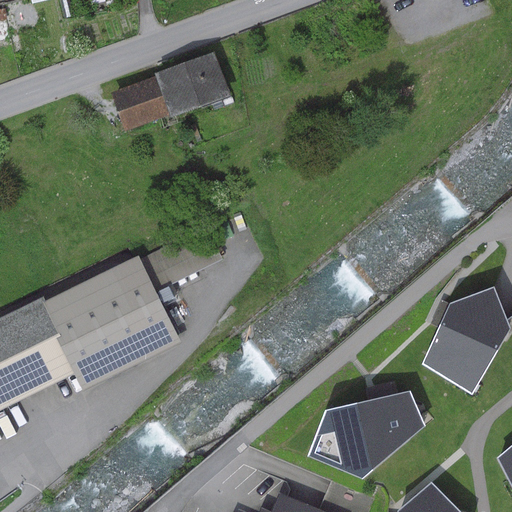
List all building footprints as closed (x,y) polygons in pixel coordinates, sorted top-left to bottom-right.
[(153,78),(109,94),(123,132),(167,116),(168,119),(228,97),(211,52),(151,74),(153,78)] [(0,408),(72,373),(80,389),(177,341),(153,292),(221,259),(206,228),(137,262),(135,258),(43,303),(40,298),(0,317),(0,408)] [(447,304),(420,364),(469,392),(507,326),(491,288),(447,304)] [(406,392),(326,411),(304,456),(362,483),(420,427),(406,392)] [(511,443),(494,460),(511,496),(511,443)] [(330,480),(318,510),(323,511),(368,511),(374,498),(330,480)] [(456,511),(429,486),(394,511),(456,511)] [(323,511),(318,510),(277,492),(268,511),(323,511)]
